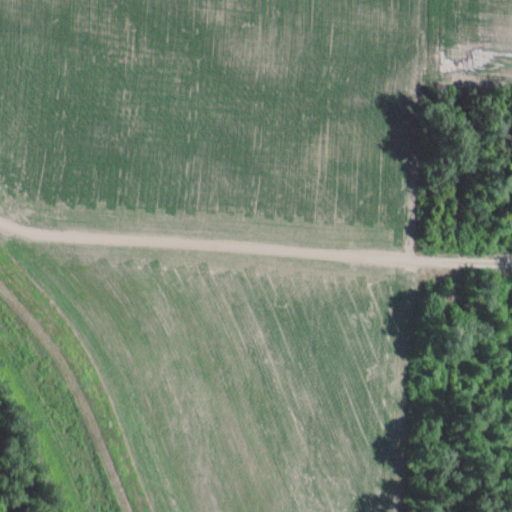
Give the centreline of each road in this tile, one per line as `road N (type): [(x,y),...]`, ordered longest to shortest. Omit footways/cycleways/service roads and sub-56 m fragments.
road 1 (track): [(511,262),(0,232)]
road 2 (track): [(133,511),(62,358),(0,275)]
